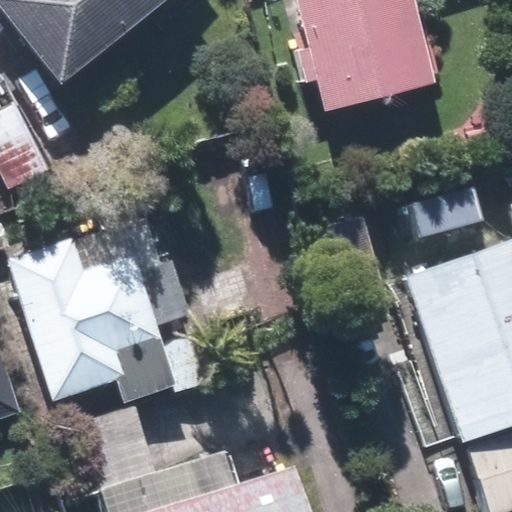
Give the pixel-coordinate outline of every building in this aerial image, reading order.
[(0,0),(0,2),(55,72),(144,0),(0,0)] [(294,0),(305,40),(288,44),(298,81),(314,77),(324,114),(432,86),(410,0),(294,0)] [(55,80),(0,105),(0,157),(13,187),(89,153),(55,80)] [(475,168),(400,190),(410,226),(486,204),(475,168)] [(511,413),(511,230),(399,272),(458,433),(511,413)] [(129,391),(165,379),(122,248),(99,255),(95,242),(55,255),(49,238),(5,253),(52,396),(123,373),(129,391)] [(0,421),(20,416),(0,346),(0,421)] [(511,436),(456,452),(465,486),(511,472),(511,436)] [(228,480),(215,443),(94,482),(103,511),(308,511),(291,460),(228,480)]
